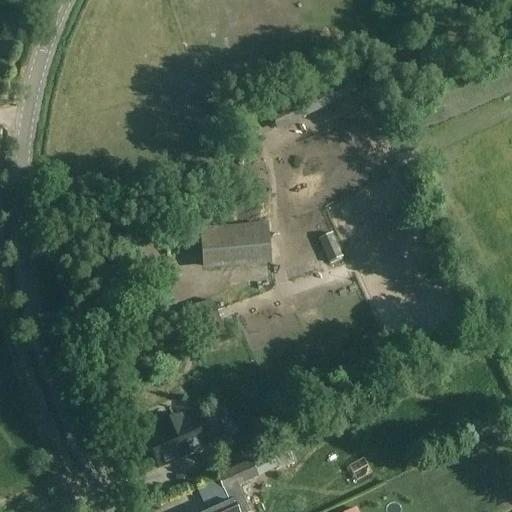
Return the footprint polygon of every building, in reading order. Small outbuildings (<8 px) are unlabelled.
[(272,260),(268,225),(200,232),(203,267),(272,260)] [(343,259),(331,233),(318,239),(330,265),(343,259)] [(181,314),(194,350),(196,356),(228,344),(212,302),(181,314)] [(203,445),(191,417),(183,421),(179,413),(155,424),(158,432),(145,437),(158,465),(203,445)] [(209,448),(227,441),(216,413),(198,421),(209,448)] [(275,470),(269,458),(252,465),(251,463),(217,478),(228,503),(209,511),(248,511),(238,488),(259,479),(258,477),(275,470)]
